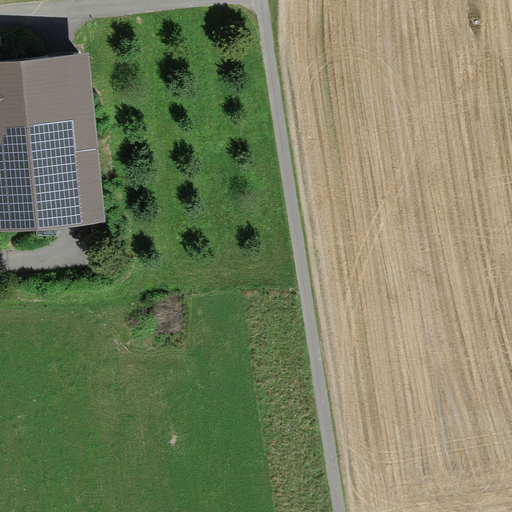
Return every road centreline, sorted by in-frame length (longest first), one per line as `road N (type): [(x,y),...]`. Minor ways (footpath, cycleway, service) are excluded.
road 1 (residential): [(257,0),(340,511)]
road 2 (track): [(0,11),(146,0)]
